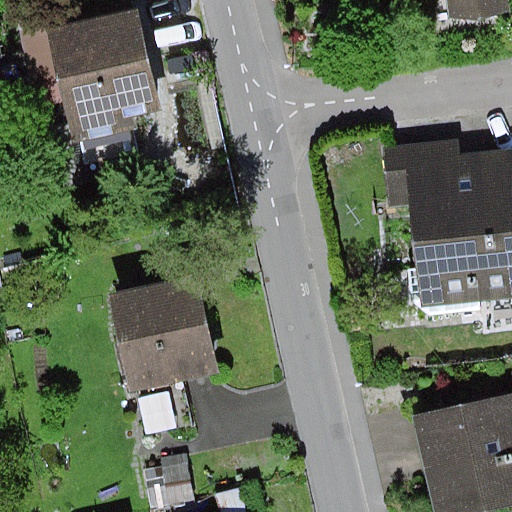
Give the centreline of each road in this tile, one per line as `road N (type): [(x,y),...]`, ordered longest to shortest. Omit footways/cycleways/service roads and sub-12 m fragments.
road 1 (residential): [(265,103),(349,511)]
road 2 (residential): [(265,103),(511,89)]
